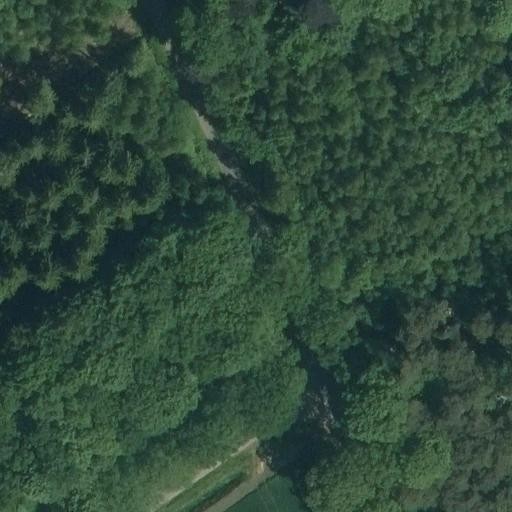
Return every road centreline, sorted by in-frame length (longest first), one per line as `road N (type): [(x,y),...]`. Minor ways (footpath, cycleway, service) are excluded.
road 1 (tertiary): [(325,382),(153,0)]
road 2 (unclassified): [(141,511),(325,382)]
road 3 (tertiary): [(383,511),(325,382)]
